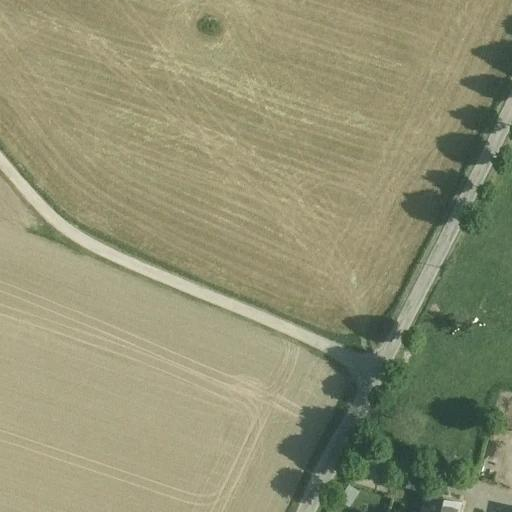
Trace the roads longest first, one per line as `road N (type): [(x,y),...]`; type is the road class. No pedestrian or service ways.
road 1 (unclassified): [(379,374),(87,240),(51,218),(0,166)]
road 2 (unclassified): [(511,105),(379,374)]
road 3 (unclassified): [(379,374),(307,511)]
